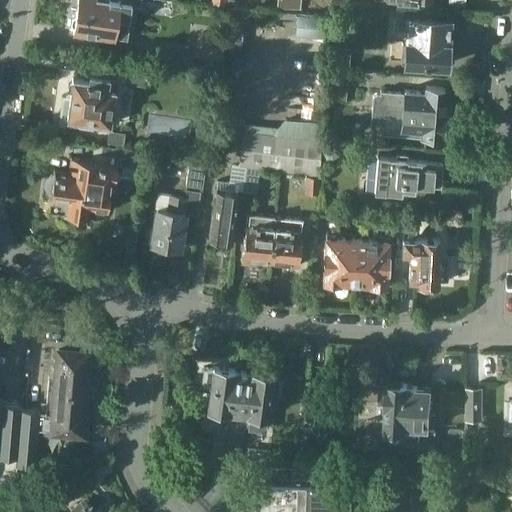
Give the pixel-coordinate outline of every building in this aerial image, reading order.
[(144,0),(144,5),(139,5),(109,0),(77,0),(75,15),(72,17),(71,25),(74,27),(73,31),(115,37),(118,19),(128,20),(130,12),(137,13),(138,10),(167,15),(169,0),(144,0)] [(465,9),(465,0),(448,0),(448,8),(465,9)] [(294,35),(294,36),(323,39),(324,39),(326,16),(297,13),(296,19),(294,35)] [(408,29),(407,42),(402,41),(400,62),(445,65),(445,63),(447,63),(453,59),(453,51),(448,46),(446,46),(448,21),(396,17),(395,28),(408,29)] [(230,55),(230,56),(241,57),(244,26),(244,25),(243,25),(233,24),(230,55)] [(351,49),(332,47),(330,62),(350,64),(351,49)] [(223,52),(196,48),(194,62),(221,65),(223,52)] [(126,66),(107,64),(87,60),(85,74),(79,73),(78,78),(72,77),(72,80),(68,83),(67,88),(70,92),(67,117),(109,124),(116,78),(123,79),(122,81),(143,85),(146,70),(126,66)] [(333,99),(346,100),(349,68),(325,66),(324,98),(333,99)] [(446,127),(447,117),(443,113),(442,113),(444,86),(426,85),(425,91),(404,89),(404,91),(380,89),(380,91),(373,90),(369,129),(376,129),(376,131),(422,135),(422,132),(440,134),(440,130),(442,130),(446,127)] [(124,133),(108,130),(106,142),(122,144),(124,133)] [(240,165),(247,166),(261,168),(320,174),(322,141),(243,132),(240,165)] [(339,152),(340,151),(339,149),(339,148),(338,147),(338,146),(336,144),(335,143),(333,143),(331,143),(330,143),(328,144),(327,144),(326,145),(325,147),(324,148),(324,149),(324,151),(324,152),(324,154),(325,155),(326,156),(326,157),(327,158),(329,158),(331,159),(332,159),(334,158),(335,158),(337,157),(338,156),(338,155),(339,154),(339,152)] [(143,151),(92,144),(90,160),(71,157),(69,154),(68,155),(70,158),(69,171),(57,170),(57,169),(54,169),(53,176),(51,175),(45,181),(45,185),(49,193),(51,193),(49,210),(46,212),(46,213),(49,211),(89,216),(90,209),(106,211),(110,186),(114,187),(115,178),(119,175),(139,178),(143,151)] [(437,161),(377,156),(375,179),(379,180),(378,191),(401,193),(402,190),(414,190),(415,183),(435,185),(437,161)] [(206,161),(191,159),(187,186),(202,188),(206,161)] [(247,166),(243,191),(258,192),(261,168),(247,166)] [(320,177),(307,176),(306,192),(319,193),(320,177)] [(237,192),(216,189),(214,188),(214,190),(215,191),(210,223),(209,223),(209,224),(211,224),(208,238),(229,242),(237,192)] [(168,210),(156,208),(151,243),(179,248),(184,212),(198,215),(201,191),(186,189),(185,198),(171,195),(168,210)] [(243,257),(269,260),(273,225),(274,215),(247,212),(241,259),(243,259),(243,257)] [(302,219),(274,215),(273,225),(269,260),(295,263),(295,265),(297,265),(302,219)] [(356,237),(354,279),(372,280),(371,286),(374,289),(381,289),(384,287),(384,281),(385,281),(385,268),(386,268),(387,253),(387,252),(387,236),(387,218),(371,217),(371,225),(374,225),(373,238),(356,237)] [(409,250),(408,277),(417,278),(417,280),(437,281),(437,279),(446,280),(447,262),(438,261),(439,238),(416,237),(417,219),(397,218),(396,228),(403,229),(402,236),(401,250),(409,250)] [(457,234),(472,235),(472,229),(472,223),(457,223),(457,234)] [(354,279),(356,237),(339,236),(339,232),(327,232),(326,249),(324,249),(323,265),(325,265),(324,278),(325,278),(325,282),(327,286),(335,286),(337,285),(338,279),(354,279)] [(48,375),(47,386),(86,389),(88,373),(85,373),(87,349),(87,347),(87,346),(87,345),(86,344),(84,343),(83,342),(82,342),(80,341),(79,342),(77,342),(76,343),(75,344),(75,345),(74,346),(74,347),(74,350),(58,348),(57,364),(54,364),(53,375),(48,375)] [(204,366),(202,385),(211,386),(210,387),(211,387),(208,410),(210,413),(226,415),(226,410),(229,410),(227,426),(228,427),(224,459),(231,460),(232,454),(234,440),(236,427),(243,371),(234,370),(235,369),(213,366),(213,367),(204,366)] [(243,371),(236,427),(245,428),(245,427),(265,430),(267,413),(268,413),(271,394),(280,395),(282,376),(274,375),(274,374),(252,371),(252,372),(243,371)] [(432,407),(429,407),(430,387),(407,385),(407,383),(388,382),(388,384),(379,384),(378,402),(387,403),(387,405),(386,420),(381,420),(382,413),(367,412),(365,446),(398,448),(399,441),(433,443),(434,429),(420,428),(420,425),(428,425),(429,412),(431,412),(432,407)] [(45,410),(39,410),(38,426),(70,430),(69,433),(70,434),(70,435),(71,437),(73,438),(74,439),(75,439),(77,439),(78,439),(80,438),(81,437),(81,435),(82,434),(86,389),(47,386),(45,410)] [(326,391),(309,389),(304,418),(322,420),(326,391)] [(481,420),(481,389),(467,390),(468,420),(481,420)] [(38,426),(39,410),(39,409),(21,407),(21,404),(3,402),(4,398),(0,398),(0,473),(15,474),(17,462),(34,464),(38,426)] [(462,429),(449,428),(449,463),(462,464),(462,429)] [(234,440),(232,454),(241,455),(243,442),(234,440)] [(50,461),(41,465),(40,475),(54,470),(50,461)] [(333,479),(333,469),(246,468),(246,501),(255,501),(254,511),(347,511),(348,479),(333,479)] [(511,473),(494,473),(494,491),(511,490),(511,473)] [(100,511),(94,509),(84,499),(71,511),(72,511),(50,511),(46,507),(40,511),(100,511)] [(442,500),(441,511),(454,511),(453,511),(453,500),(442,500)]
